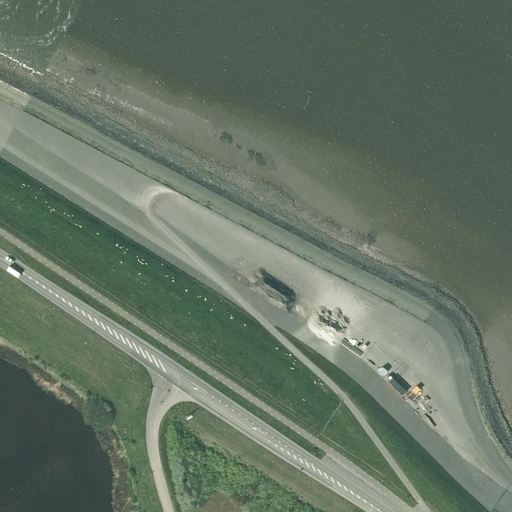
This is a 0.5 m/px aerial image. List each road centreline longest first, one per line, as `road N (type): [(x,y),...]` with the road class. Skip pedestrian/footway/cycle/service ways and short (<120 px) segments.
road 1 (unclassified): [(0,233),(408,511)]
road 2 (primary): [(375,508),(173,366)]
road 3 (primary): [(166,377),(375,508)]
road 4 (trunk): [(19,271),(166,377)]
road 5 (trunk): [(173,366),(19,271)]
